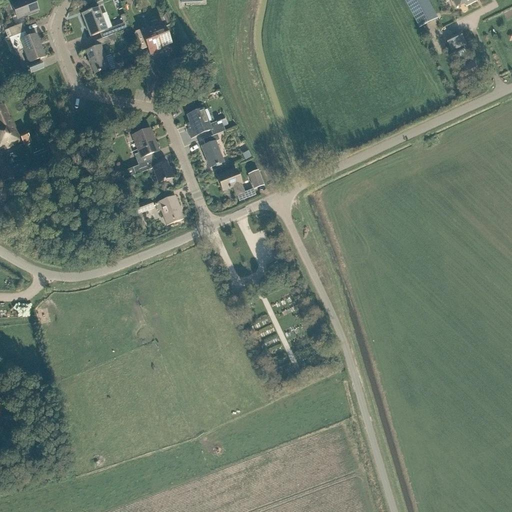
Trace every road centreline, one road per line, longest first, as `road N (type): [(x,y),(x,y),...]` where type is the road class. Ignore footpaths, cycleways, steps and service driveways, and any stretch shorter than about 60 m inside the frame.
road 1 (unclassified): [(394,511),(342,345),(277,196)]
road 2 (unclassified): [(209,227),(164,115),(73,82),(56,28),(65,0)]
road 3 (tertiary): [(277,196),(511,89)]
road 4 (tertiary): [(209,227),(77,276),(45,274),(0,251)]
